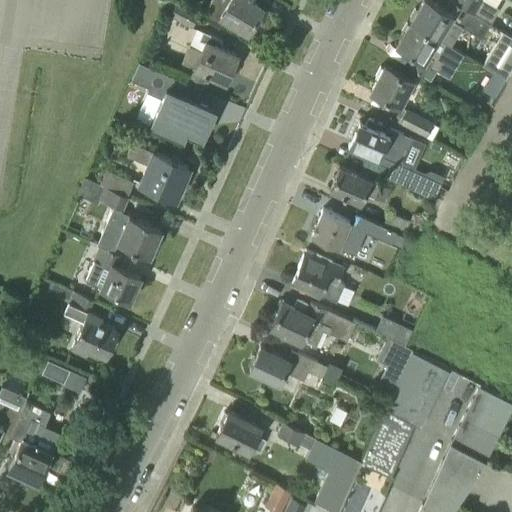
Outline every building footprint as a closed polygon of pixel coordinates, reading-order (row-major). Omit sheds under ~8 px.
[(255,19),(262,8),(248,0),(222,0),(222,1),(219,0),(210,0),(207,7),(247,32),(249,28),(252,30),(258,21),(255,19)] [(410,22),(437,38),(451,45),(462,26),(481,38),(490,23),(456,3),(451,0),(448,0),(443,8),(428,0),(422,0),(417,10),(415,9),(410,18),(411,19),(410,22)] [(457,0),(456,3),(490,23),(499,8),(485,0),(457,0)] [(198,15),(176,3),(169,16),(191,28),(198,15)] [(426,57),(437,38),(410,22),(409,24),(407,23),(401,32),(403,33),(396,45),(415,56),(409,67),(425,77),(434,62),(426,57)] [(506,78),(511,65),(511,36),(503,31),(483,65),(506,78)] [(237,54),(218,46),(221,40),(203,32),(200,39),(205,41),(201,50),(191,45),(183,63),(193,68),(190,76),(203,81),(206,73),(225,81),(237,54)] [(171,58),(169,64),(179,68),(182,63),(171,58)] [(398,108),(414,79),(384,64),(382,68),(381,67),(376,76),(377,77),(370,91),(387,100),(386,102),(398,108)] [(174,94),(180,81),(150,67),(144,81),(174,94)] [(430,70),(425,77),(436,83),(440,77),(430,70)] [(505,79),(493,72),(483,90),(495,97),(505,79)] [(213,109),(183,96),(177,110),(170,107),(163,121),(201,137),(213,109)] [(434,122),(406,107),(399,121),(427,136),(434,122)] [(411,136),(400,132),(369,118),(366,124),(359,121),(348,146),(380,160),(391,165),(386,177),(435,198),(444,175),(430,169),(425,172),(400,162),(411,136)] [(145,163),(136,181),(156,189),(175,197),(188,166),(170,158),(170,157),(151,149),(151,150),(132,142),(126,155),(145,163)] [(383,202),(390,189),(339,166),(330,188),(360,202),(364,193),(383,202)] [(99,184),(127,196),(133,181),(106,168),(99,184)] [(88,240),(102,246),(113,251),(117,242),(149,256),(161,228),(121,211),(128,196),(127,196),(99,184),(84,177),(77,194),(103,206),(88,240)] [(311,234),(339,246),(350,221),(323,208),(311,234)] [(388,210),(382,223),(401,231),(406,218),(388,210)] [(102,246),(86,281),(129,300),(140,275),(118,266),(123,256),(113,251),(102,246)] [(292,281),(329,298),(337,301),(345,283),(337,280),(343,267),(305,250),(292,281)] [(48,292),(59,297),(61,292),(64,286),(53,281),(48,292)] [(111,341),(117,328),(98,320),(100,316),(88,311),(94,299),(64,286),(61,292),(70,296),(62,313),(82,321),(74,340),(75,340),(71,348),(86,355),(90,347),(105,354),(107,350),(109,351),(113,342),(111,341)] [(348,337),(355,323),(352,322),(352,321),(335,314),(309,301),(304,313),(281,301),(270,326),(282,331),(281,333),(300,342),(310,319),(329,328),(348,337)] [(375,331),(387,336),(404,344),(412,328),(383,314),(375,331)] [(404,344),(387,336),(375,358),(403,372),(412,352),(413,348),(404,344)] [(267,377),(280,383),(285,371),(303,379),(308,369),(322,375),(327,365),(291,348),(287,356),(279,352),(278,354),(260,345),(249,368),(267,377)] [(403,372),(386,410),(413,424),(420,428),(449,371),(412,352),(403,372)] [(48,360),(43,373),(63,382),(62,383),(81,391),(87,377),(70,369),(48,360)] [(498,436),(504,424),(511,407),(511,403),(477,386),(449,441),(486,460),(498,436)] [(0,437),(7,441),(9,435),(9,436),(25,401),(24,400),(20,409),(0,400),(0,437)] [(8,468),(22,474),(20,478),(33,483),(34,480),(37,481),(50,451),(34,444),(43,424),(44,425),(50,411),(25,401),(9,436),(20,440),(8,468)] [(331,420),(341,425),(348,412),(338,407),(331,420)] [(216,435),(249,451),(251,446),(260,450),(266,439),(257,434),(262,426),(228,409),(226,413),(224,412),(219,421),(222,422),(216,435)] [(413,424),(386,410),(384,410),(368,443),(361,461),(360,463),(371,468),(388,476),(389,476),(413,424)] [(277,433),(299,444),(299,443),(309,448),(304,458),(327,469),(313,500),(336,511),(337,511),(360,463),(361,461),(283,421),(277,433)] [(450,511),(457,503),(486,460),(449,441),(417,511),(450,511)] [(58,454),(52,469),(68,476),(75,462),(58,454)] [(275,481),(263,504),(277,511),(278,511),(290,489),(275,481)] [(300,511),(305,503),(291,496),(283,511),(300,511)] [(457,503),(450,511),(462,511),(465,508),(457,503)]
